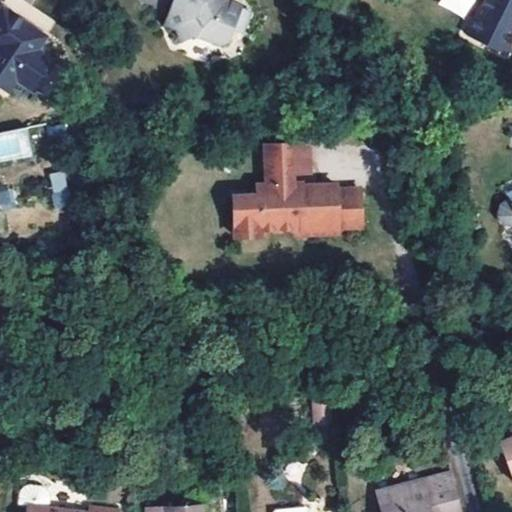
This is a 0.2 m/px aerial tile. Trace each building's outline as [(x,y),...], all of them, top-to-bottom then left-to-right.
[(172,0),(163,26),(175,31),(181,42),(195,37),(221,46),(231,42),(237,26),(245,29),(252,12),(228,1),(227,0),(172,0)] [(505,55),(511,41),(511,0),(484,0),(467,38),(505,55)] [(0,85),(10,92),(19,78),(33,87),(54,59),(40,49),(50,34),(7,4),(0,13),(0,85)] [(245,29),(237,26),(235,31),(243,34),(245,29)] [(54,59),(33,87),(48,98),(69,69),(54,59)] [(0,85),(0,103),(1,105),(10,92),(0,85)] [(233,197),(234,238),(259,237),(259,231),(294,230),(294,235),(337,234),(337,228),(359,227),(358,190),(335,191),(335,186),(315,187),(308,194),(304,194),(300,195),(300,187),(300,185),(291,185),(291,173),(308,172),(307,144),(264,146),(266,186),(256,186),(256,196),(233,197)] [(68,204),(66,171),(51,172),(54,205),(68,204)] [(511,203),(509,200),(501,206),(499,217),(505,226),(511,227),(511,203)] [(511,437),(501,442),(511,473),(511,437)] [(461,511),(452,475),(378,494),(382,511),(461,511)] [(119,511),(120,510),(90,507),(89,511),(80,511),(49,509),(51,497),(49,491),(44,487),(30,485),(24,488),(20,493),(19,506),(29,507),(28,511),(119,511)]
